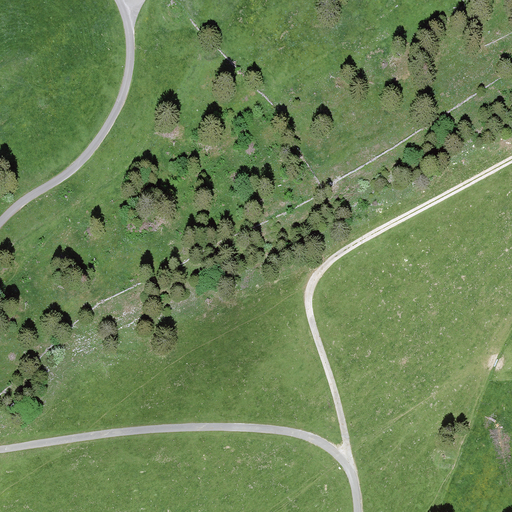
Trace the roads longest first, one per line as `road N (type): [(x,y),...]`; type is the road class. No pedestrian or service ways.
road 1 (unclassified): [(0,450),(141,430),(282,430),(335,452),(351,476),(357,511)]
road 2 (unclassified): [(118,0),(130,48),(119,103),(80,161),(0,222)]
